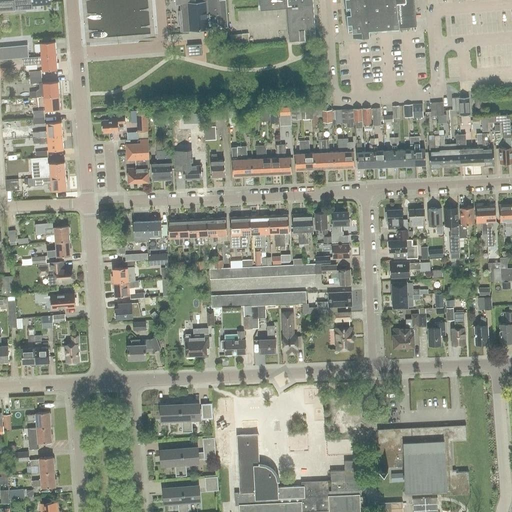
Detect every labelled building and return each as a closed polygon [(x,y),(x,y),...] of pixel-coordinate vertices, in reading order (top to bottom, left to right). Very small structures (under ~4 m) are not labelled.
[(0,0),(0,10),(34,8),(33,4),(35,4),(35,5),(41,5),(41,3),(51,3),(51,0),(0,0)] [(176,0),(177,4),(186,3),(188,31),(209,29),(227,28),(225,0),(176,0)] [(259,0),(261,9),(287,7),(290,40),(316,38),(313,0),(259,0)] [(369,31),(400,28),(403,28),(417,26),(414,0),(345,0),(349,32),(356,32),(356,38),(370,37),(369,31)] [(242,34),(230,35),(231,45),(243,44),(242,34)] [(56,41),(41,43),(42,56),(57,55),(56,41)] [(189,56),(200,55),(201,55),(203,55),(202,44),(201,44),(200,44),(188,45),(189,56)] [(0,47),(0,58),(0,59),(28,57),(27,45),(0,47)] [(34,57),(27,57),(27,58),(24,58),(24,65),(39,64),(42,63),(43,70),(58,69),(57,55),(42,56),(42,57),(34,57)] [(59,81),(44,83),(42,83),(42,77),(30,78),(31,84),(40,83),(40,89),(36,91),(30,92),(30,98),(37,97),(45,96),(60,95),(59,81)] [(61,109),(60,95),(45,96),(46,110),(61,109)] [(471,109),(470,96),(461,96),(461,110),(471,109)] [(483,107),(482,97),(475,97),(476,108),(483,107)] [(423,117),(423,103),(413,104),(413,105),(413,117),(423,117)] [(405,117),(413,117),(413,105),(405,105),(405,117)] [(372,125),(371,107),(363,108),(364,125),(372,125)] [(381,124),(380,107),(373,108),(374,125),(381,124)] [(291,117),(291,108),(279,109),(280,118),(291,117)] [(354,122),(353,108),(342,109),(343,123),(354,122)] [(363,121),(362,108),(354,109),(354,121),(363,121)] [(279,118),(279,109),(270,110),(270,118),(279,118)] [(343,123),(342,109),(332,110),(333,124),(343,123)] [(303,119),(303,110),(292,110),(292,120),(303,119)] [(332,122),(332,110),(322,111),(323,123),(332,122)] [(269,120),(269,111),(261,111),(261,121),(269,120)] [(138,132),(148,131),(147,113),(137,114),(138,132)] [(118,123),(126,123),(125,117),(111,118),(111,120),(103,120),(103,126),(102,127),(103,130),(104,131),(104,133),(119,131),(118,123)] [(47,123),(47,131),(33,132),(34,138),(63,136),(62,122),(47,123)] [(205,127),(205,123),(197,124),(197,134),(205,133),(205,127)] [(216,140),(216,126),(205,127),(205,133),(205,140),(216,140)] [(325,169),(324,139),(323,139),(323,132),(319,132),(320,152),(315,152),(315,169),(317,169),(318,170),(321,170),(322,169),(325,169)] [(484,165),(482,133),(477,133),(478,144),(479,149),(472,149),(473,164),(474,164),(475,165),(479,165),(479,164),(483,164),(483,165),(484,165)] [(487,149),(487,144),(488,144),(488,133),(482,133),(484,165),(488,165),(493,165),(494,164),(494,148),(487,149)] [(462,164),(461,134),(456,134),(456,145),(457,145),(457,150),(451,150),(452,165),(453,165),(454,166),(457,166),(458,165),(462,164)] [(473,164),(472,149),(466,150),(465,145),(466,145),(466,134),(461,134),(462,164),(466,164),(467,165),(471,165),(471,164),(473,164)] [(441,166),(440,135),(434,135),(435,146),(436,151),(429,151),(430,167),(432,167),(432,168),(437,168),(437,167),(441,167),(441,166)] [(452,165),(451,150),(444,151),(444,146),(445,146),(445,135),(440,135),(441,166),(445,165),(446,166),(449,166),(450,165),(452,165)] [(64,149),(63,136),(34,138),(34,144),(48,143),(49,151),(64,149)] [(416,164),(414,136),(410,137),(411,143),(412,145),(413,149),(405,150),(406,166),(410,166),(411,165),(416,164)] [(426,164),(425,149),(420,149),(419,136),(414,136),(416,164),(419,164),(420,165),(424,165),(425,164),(426,164)] [(396,165),(394,137),(390,138),(391,144),(393,145),(393,150),(385,150),(386,167),(390,167),(391,166),(396,165)] [(406,166),(405,150),(397,150),(397,145),(399,143),(398,137),(394,137),(396,165),(400,165),(401,166),(406,166)] [(502,163),(503,164),(507,164),(508,163),(511,163),(511,153),(511,137),(506,137),(506,148),(500,148),(501,164),(502,163)] [(355,167),(354,151),(353,141),(348,142),(348,138),(343,139),(345,168),(348,168),(349,169),(352,168),(353,168),(355,167)] [(376,166),(374,138),(370,138),(371,145),(372,146),(373,151),(365,151),(366,168),(371,168),(371,167),(376,166)] [(386,167),(385,150),(377,151),(377,146),(379,144),(378,138),(374,138),(376,166),(380,166),(381,167),(386,167)] [(127,160),(136,160),(137,169),(128,169),(129,182),(149,181),(148,168),(150,168),(149,139),(140,140),(141,143),(126,144),(127,160)] [(335,168),(334,152),(329,152),(329,139),(324,139),(325,169),(329,169),(330,169),(333,169),(334,168),(335,168)] [(345,168),(343,139),(338,139),(339,151),(334,152),(335,168),(336,168),(337,169),(340,169),(341,168),(345,168)] [(306,170),(304,140),(300,141),(300,153),(295,153),(296,170),(297,170),(298,171),(301,171),(302,170),(306,170)] [(315,169),(315,152),(310,153),(309,140),(304,140),(306,170),(309,170),(310,170),(314,170),(314,169),(315,169)] [(366,168),(365,151),(362,151),(361,143),(357,143),(358,167),(360,167),(361,168),(366,168)] [(163,180),(161,144),(156,144),(157,163),(152,163),(153,181),(163,180)] [(172,156),(166,155),(166,144),(161,144),(163,180),(173,180),(172,163),(172,156)] [(282,174),(281,144),(276,145),(276,157),(272,157),(272,174),(273,174),(274,175),(278,175),(279,174),(282,174)] [(286,144),(281,144),(282,174),(285,174),(286,174),(290,174),(291,173),(292,173),(291,156),(286,157),(286,144)] [(263,175),(261,145),(256,145),(257,158),(252,158),(253,175),(254,175),(255,176),(258,176),(259,175),(263,175)] [(272,174),(272,157),(267,158),(266,145),(261,145),(263,175),(266,174),(267,175),(270,175),(271,174),(272,174)] [(243,176),(242,146),(237,146),(238,159),(232,159),(233,176),(235,176),(236,177),(239,177),(240,176),(243,176)] [(253,175),(252,158),(247,158),(247,146),(242,146),(243,176),(247,175),(248,176),(251,176),(252,175),(253,175)] [(192,166),(191,156),(191,150),(174,151),(174,171),(184,170),(184,179),(202,178),(201,165),(192,166)] [(212,177),(225,176),(225,160),(217,161),(217,154),(212,154),(212,161),(211,161),(212,177)] [(50,163),(51,171),(36,172),(37,178),(66,176),(65,162),(50,163)] [(67,189),(66,176),(37,178),(29,179),(29,186),(34,186),(44,185),(44,184),(51,183),(52,191),(67,189)] [(7,190),(19,189),(18,179),(6,180),(7,190)] [(511,235),(510,205),(506,205),(506,204),(501,205),(500,206),(500,222),(505,221),(506,235),(511,235)] [(496,205),(490,205),(489,206),(486,206),(487,235),(487,236),(487,246),(494,246),(493,235),(492,235),(491,221),(496,221),(496,205)] [(459,224),(460,233),(460,238),(468,237),(467,224),(474,224),(474,207),(471,207),(471,206),(467,206),(467,207),(461,208),(462,224),(459,224)] [(487,235),(486,206),(483,206),(481,206),(476,206),(477,222),(482,222),(482,236),(481,236),(481,246),(487,246),(487,236),(487,235)] [(453,228),(452,228),(450,231),(451,236),(450,236),(451,253),(460,253),(459,225),(458,225),(457,209),(453,210),(453,208),(452,208),(451,207),(447,207),(446,208),(445,208),(446,226),(453,225),(453,228)] [(410,224),(416,224),(425,224),(424,208),(423,208),(423,209),(410,209),(410,224)] [(435,208),(431,208),(431,209),(428,209),(429,226),(437,226),(437,234),(443,233),(442,208),(435,209),(435,208)] [(396,228),(397,239),(408,239),(408,219),(402,219),(402,210),(388,210),(388,229),(396,228)] [(348,211),(333,212),(334,223),(332,223),(333,242),(349,242),(348,234),(341,235),(340,223),(348,223),(348,211)] [(306,215),(303,215),(304,244),(309,244),(308,231),(314,231),(313,213),(307,214),(306,215)] [(323,234),(328,234),(327,213),(315,213),(316,229),(323,228),(323,234)] [(304,244),(303,215),(299,215),(298,214),(293,214),(293,232),(299,231),(299,249),(304,249),(304,244)] [(270,233),(269,216),(268,216),(267,215),(264,216),(263,217),(260,217),(261,247),(266,247),(265,233),(270,233)] [(280,246),(279,216),(275,216),(275,215),(271,215),(270,216),(269,216),(270,233),(275,233),(276,246),(280,246)] [(282,216),(279,216),(280,246),(285,246),(285,232),(290,232),(289,215),(287,215),(286,215),(283,215),(282,216)] [(251,234),(250,217),(249,217),(248,216),(245,217),(244,217),(241,218),(242,248),(247,248),(246,234),(251,234)] [(261,247),(260,217),(256,217),(255,216),(252,216),(251,217),(250,217),(251,234),(256,234),(256,247),(261,247)] [(220,219),(217,219),(218,240),(222,240),(222,235),(228,235),(227,218),(225,218),(225,217),(221,218),(220,219)] [(242,248),(241,218),(237,218),(236,217),(233,217),(232,218),(231,218),(232,247),(237,247),(237,248),(242,248)] [(208,236),(207,219),(206,219),(205,218),(202,219),(201,219),(198,220),(199,241),(203,241),(202,236),(208,236)] [(218,240),(217,219),(213,219),(213,218),(209,218),(208,219),(207,219),(208,236),(214,236),(214,241),(218,240)] [(189,237),(188,220),(187,220),(186,219),(183,219),(182,220),(178,221),(180,242),(184,242),(183,237),(189,237)] [(199,241),(198,220),(194,220),(193,219),(190,219),(189,220),(188,220),(189,237),(194,237),(195,242),(199,241)] [(161,220),(147,221),(148,236),(161,235),(162,235),(161,220)] [(180,242),(178,221),(175,221),(174,220),(171,220),(170,221),(169,221),(169,238),(175,237),(176,242),(180,242)] [(147,221),(134,222),(135,242),(148,241),(148,236),(147,221)] [(69,225),(55,227),(55,228),(53,228),(53,223),(36,224),(36,234),(46,233),(46,235),(55,234),(56,241),(70,240),(69,233),(70,232),(70,227),(69,227),(69,225)] [(411,239),(409,240),(397,240),(389,240),(390,252),(402,251),(402,257),(418,256),(418,245),(412,246),(411,239)] [(70,248),(70,240),(56,241),(56,249),(48,249),(48,255),(57,255),(57,256),(71,255),(71,254),(72,253),(71,248),(70,248)] [(333,258),(350,257),(349,244),(333,245),(333,244),(324,244),(325,251),(333,251),(333,258)] [(148,254),(125,256),(126,262),(148,261),(148,254)] [(167,254),(149,255),(150,265),(168,265),(167,254)] [(32,257),(32,264),(47,263),(46,256),(32,257)] [(271,259),(272,259),(271,257),(262,258),(262,266),(268,266),(272,266),(271,259)] [(54,269),(54,276),(48,276),(49,284),(65,283),(65,281),(74,281),(73,274),(72,267),(64,268),(63,262),(51,263),(51,269),(54,269)] [(409,269),(420,268),(420,271),(430,270),(430,262),(409,263),(391,264),(392,270),(391,271),(391,274),(392,275),(392,277),(409,276),(409,269)] [(49,274),(48,266),(48,267),(47,263),(39,264),(39,267),(38,267),(39,275),(49,274)] [(330,265),(330,263),(315,264),(316,274),(331,273),(332,277),(340,277),(340,284),(351,283),(351,282),(350,269),(340,270),(337,270),(337,265),(330,265)] [(128,267),(113,268),(114,282),(129,281),(135,281),(134,268),(128,268),(128,267)] [(511,280),(511,268),(501,268),(501,281),(511,280)] [(442,277),(442,270),(433,270),(433,278),(442,277)] [(13,276),(2,277),(3,297),(14,296),(13,276)] [(129,281),(114,282),(115,296),(130,295),(130,294),(130,287),(139,287),(139,280),(135,281),(129,281)] [(413,282),(406,282),(392,283),(392,285),(392,290),(393,290),(393,295),(420,294),(419,290),(419,289),(413,289),(413,282)] [(48,291),(39,292),(35,292),(36,302),(51,301),(52,308),(76,307),(75,294),(51,295),(51,296),(48,296),(48,291)] [(330,307),(352,306),(352,292),(329,293),(329,301),(317,302),(318,307),(318,313),(330,313),(330,307)] [(420,299),(420,294),(393,295),(393,300),(392,301),(392,305),(393,305),(394,307),(414,306),(413,299),(420,299)] [(436,307),(444,307),(443,294),(435,295),(436,307)] [(148,305),(156,304),(156,297),(147,297),(148,305)] [(17,327),(15,301),(8,301),(10,328),(17,327)] [(119,308),(116,308),(117,318),(141,316),(138,302),(119,304),(119,308)] [(303,304),(303,314),(318,313),(318,307),(309,307),(309,303),(306,303),(303,304)] [(254,306),(248,306),(243,306),(244,329),(253,328),(252,318),(259,318),(258,306),(254,306)] [(222,307),(217,307),(214,307),(214,311),(214,316),(219,316),(222,312),(222,307)] [(465,345),(465,328),(464,311),(455,312),(456,328),(452,328),(452,345),(465,345)] [(511,322),(511,321),(511,320),(511,311),(509,312),(506,312),(507,324),(500,324),(501,343),(511,342),(511,322)] [(297,348),(300,348),(300,336),(297,336),(297,335),(293,335),(292,312),(283,313),(284,336),(283,336),(284,350),(287,350),(287,353),(297,352),(297,348)] [(352,340),(354,340),(353,333),(352,333),(351,327),(350,327),(350,320),(351,320),(351,312),(335,313),(335,321),(340,321),(341,328),(336,328),(336,329),(335,329),(335,335),(337,335),(337,349),(339,349),(340,350),(345,350),(345,349),(352,348),(352,340)] [(413,327),(419,326),(418,314),(412,314),(412,319),(406,319),(406,329),(394,330),(394,335),(394,347),(406,346),(406,347),(412,347),(412,346),(414,346),(413,327)] [(53,328),(52,316),(42,316),(43,328),(53,328)] [(476,344),(488,343),(488,325),(486,325),(486,318),(481,318),(481,326),(475,326),(476,344)] [(146,322),(133,322),(134,330),(146,330),(146,322)] [(441,335),(445,335),(445,322),(436,322),(436,327),(428,328),(429,345),(431,345),(431,346),(435,346),(435,345),(441,345),(441,335)] [(268,352),(276,352),(276,339),(275,339),(274,327),(267,328),(268,339),(260,340),(260,352),(262,352),(262,354),(268,353),(268,352)] [(206,345),(209,345),(209,328),(194,329),(194,335),(195,335),(195,337),(186,337),(186,357),(195,356),(195,354),(207,354),(206,345)] [(246,353),(246,339),(245,339),(245,331),(238,331),(238,334),(226,335),(226,340),(222,340),(222,348),(225,348),(225,354),(227,354),(227,355),(232,355),(232,354),(246,353)] [(49,347),(41,348),(41,341),(42,341),(42,335),(35,335),(35,341),(36,348),(36,365),(41,365),(43,364),(49,363),(49,362),(50,362),(49,347)] [(1,336),(0,336),(0,361),(9,361),(8,346),(2,346),(1,336)] [(78,344),(79,344),(78,336),(72,337),(73,344),(65,345),(67,363),(79,362),(78,344)] [(152,352),(160,349),(156,337),(148,340),(140,340),(131,340),(131,341),(132,345),(128,345),(129,359),(131,359),(131,360),(136,359),(136,358),(146,358),(146,351),(152,351),(152,352)] [(36,365),(36,348),(22,349),(23,363),(24,363),(24,364),(30,364),(32,366),(36,365)] [(199,403),(161,405),(162,420),(182,419),(182,432),(193,432),(192,418),(200,418),(199,403)] [(37,420),(37,427),(51,426),(50,418),(51,418),(51,413),(50,413),(50,411),(36,412),(36,414),(27,415),(28,421),(37,420)] [(213,419),(213,411),(202,411),(202,419),(213,419)] [(5,430),(12,429),(11,415),(3,415),(5,430)] [(451,440),(467,439),(466,425),(378,429),(380,467),(385,474),(389,467),(405,466),(407,492),(446,490),(446,495),(470,494),(468,471),(456,472),(456,471),(453,471),(451,440)] [(52,434),(51,426),(37,427),(38,435),(29,436),(29,442),(38,441),(38,442),(52,441),(52,439),(53,439),(53,434),(52,434)] [(216,458),(215,437),(203,438),(204,452),(198,452),(198,447),(161,450),(162,464),(175,463),(176,476),(187,475),(186,462),(199,462),(199,459),(204,459),(216,458)] [(30,460),(29,451),(16,452),(17,461),(30,460)] [(329,511),(337,511),(335,452),(281,453),(254,454),(255,511),(329,511)] [(40,465),(41,472),(55,471),(54,464),(55,463),(55,458),(54,458),(53,456),(40,458),(40,459),(31,460),(31,466),(40,465)] [(55,479),(55,471),(41,472),(41,480),(33,481),(33,487),(42,486),(42,487),(56,486),(56,485),(57,484),(56,479),(55,479)] [(404,473),(392,473),(392,481),(404,481),(404,473)] [(219,490),(218,476),(205,477),(206,491),(219,490)] [(200,500),(199,485),(164,488),(165,502),(178,501),(178,511),(190,511),(189,500),(200,500)] [(23,489),(9,490),(10,498),(24,497),(23,490),(23,489)] [(437,511),(437,497),(413,499),(413,511),(437,511)] [(57,511),(57,502),(42,503),(42,511),(57,511)] [(380,504),(379,511),(404,511),(404,503),(380,504)]
